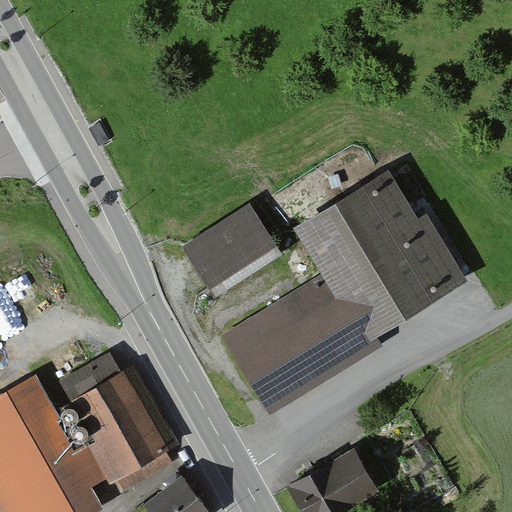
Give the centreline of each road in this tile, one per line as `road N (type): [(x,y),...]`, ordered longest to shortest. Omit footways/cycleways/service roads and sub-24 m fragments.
road 1 (secondary): [(51,132),(261,511)]
road 2 (track): [(240,475),(511,308)]
